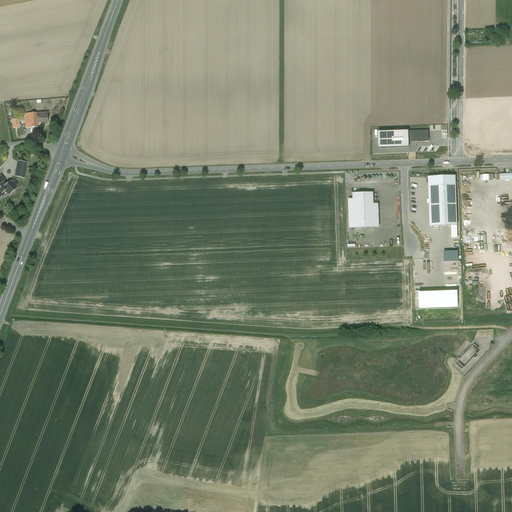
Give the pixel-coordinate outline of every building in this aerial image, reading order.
[(37,113),(25,114),(25,128),(37,127),(37,123),(37,114),(37,113)] [(47,113),(37,114),(37,123),(38,123),(38,122),(47,122),(47,123),(47,113)] [(378,133),(378,149),(409,148),(409,142),(429,142),(428,131),(378,133)] [(27,163),(17,161),(15,177),(24,179),(27,163)] [(0,174),(0,194),(1,196),(3,193),(5,191),(9,195),(18,187),(8,177),(5,179),(0,174)] [(428,177),(430,227),(457,226),(455,176),(428,177)] [(348,200),(349,229),(379,228),(378,205),(373,205),(373,193),(353,194),(353,200),(348,200)] [(458,252),(444,252),(444,263),(458,262),(458,252)] [(457,292),(419,293),(419,309),(458,308),(457,292)]
